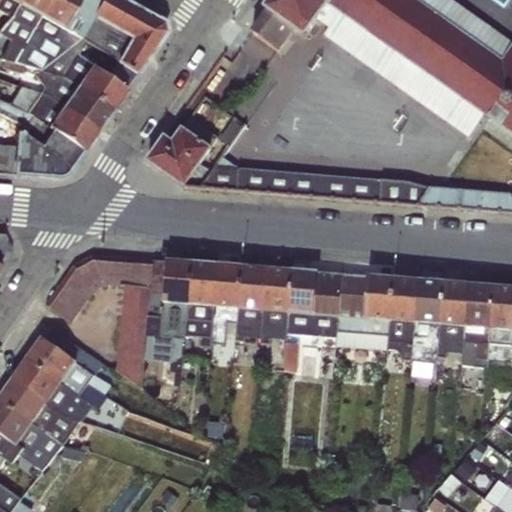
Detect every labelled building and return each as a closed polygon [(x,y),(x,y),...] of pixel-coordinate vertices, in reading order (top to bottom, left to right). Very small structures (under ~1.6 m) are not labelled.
[(3,0),(0,0),(0,13),(9,19),(18,7),(3,0)] [(39,19),(49,0),(22,0),(18,7),(39,19)] [(63,30),(79,0),(49,0),(39,19),(62,32),(63,30)] [(91,19),(100,1),(97,0),(79,0),(63,30),(80,40),(91,19)] [(116,63),(136,75),(164,33),(162,24),(120,0),(100,0),(100,1),(91,19),(129,40),(116,63)] [(270,0),(263,11),(267,14),(251,35),(279,55),(295,34),(305,41),(313,31),(468,142),(485,119),(511,137),(511,41),(453,0),(270,0)] [(39,19),(18,7),(9,19),(4,26),(0,30),(0,35),(10,41),(0,61),(9,63),(13,64),(31,30),(33,30),(39,19)] [(9,19),(0,13),(0,23),(4,26),(9,19)] [(80,40),(63,30),(62,32),(39,19),(33,30),(31,30),(13,64),(24,67),(38,71),(80,40)] [(129,40),(91,19),(80,40),(86,44),(116,63),(129,40)] [(86,44),(80,40),(38,71),(65,79),(75,87),(90,67),(76,57),(86,44)] [(13,64),(9,63),(7,71),(21,75),(24,67),(13,64)] [(107,78),(126,91),(136,75),(116,63),(107,78)] [(75,87),(111,111),(126,91),(107,78),(90,67),(75,87)] [(65,79),(38,71),(36,78),(42,88),(41,94),(44,95),(61,108),(75,87),(65,79)] [(61,108),(96,133),(111,111),(75,87),(61,108)] [(25,114),(39,94),(20,89),(10,107),(25,114)] [(61,108),(44,95),(41,94),(39,94),(25,114),(34,120),(46,129),(61,108)] [(0,175),(12,176),(14,147),(0,146),(0,118),(20,134),(39,147),(51,132),(46,129),(34,120),(25,114),(10,107),(0,102),(0,175)] [(51,132),(81,153),(96,133),(61,108),(46,129),(51,132)] [(190,120),(182,131),(210,150),(218,139),(190,120)] [(172,144),(164,139),(146,164),(184,191),(211,151),(210,150),(182,131),(172,144)] [(14,147),(12,176),(53,179),(56,179),(59,179),(62,178),(65,176),(68,174),(81,153),(51,132),(39,147),(20,134),(15,134),(14,147)] [(200,191),(511,215),(511,196),(511,195),(427,189),(408,184),(238,171),(221,158),(200,191)] [(4,235),(0,234),(0,268),(0,269),(11,251),(4,235)] [(119,376),(142,390),(145,359),(153,262),(92,258),(73,268),(47,307),(72,326),(89,301),(104,286),(124,288),(116,375),(119,376)] [(166,263),(153,262),(145,359),(183,363),(187,339),(189,308),(187,308),(163,306),(166,263)] [(163,306),(187,308),(191,264),(166,263),(163,306)] [(217,266),(191,264),(187,308),(189,308),(213,310),(217,266)] [(243,268),(217,266),(213,310),(239,312),(243,268)] [(266,270),(243,268),(239,312),(263,315),(266,270)] [(292,272),(266,270),(263,315),(288,316),(292,272)] [(318,274),(292,272),(288,316),(315,319),(318,274)] [(343,278),(318,274),(315,319),(340,321),(343,278)] [(343,276),(343,278),(340,321),(364,323),(368,279),(343,276)] [(393,281),(368,279),(364,323),(390,325),(393,281)] [(419,282),(393,281),(390,325),(415,327),(419,282)] [(445,284),(419,282),(415,327),(441,329),(445,284)] [(470,286),(445,284),(441,329),(466,330),(470,286)] [(494,288),(470,286),(466,330),(491,332),(494,288)] [(511,289),(494,288),(491,332),(511,333),(511,289)] [(209,350),(213,310),(189,308),(187,339),(200,340),(199,349),(209,350)] [(237,329),(239,312),(213,310),(209,350),(211,350),(212,347),(226,347),(226,341),(236,342),(237,329)] [(259,345),(263,315),(239,312),(237,329),(246,329),(244,350),(259,350),(259,345)] [(288,330),(288,316),(263,315),(259,345),(269,345),(269,339),(285,340),(288,330)] [(339,334),(340,321),(315,319),(288,316),(288,330),(339,334)] [(363,336),(364,323),(340,321),(339,334),(363,336)] [(390,325),(364,323),(363,336),(388,338),(390,325)] [(411,363),(415,327),(390,325),(388,338),(387,354),(398,355),(404,363),(411,363)] [(441,329),(415,327),(411,363),(423,364),(422,385),(434,386),(437,366),(441,329)] [(453,343),(464,343),(466,330),(441,329),(437,366),(451,367),(453,343)] [(491,332),(466,330),(464,343),(462,368),(487,371),(491,332)] [(511,333),(491,332),(487,371),(487,374),(511,374),(511,333)] [(387,354),(388,338),(363,336),(339,334),(338,342),(345,342),(344,349),(387,354)] [(26,361),(62,387),(77,366),(41,341),(26,361)] [(299,346),(287,346),(285,374),(297,375),(299,346)] [(11,382),(48,408),(62,387),(26,361),(11,382)] [(94,378),(77,366),(62,387),(80,400),(120,426),(142,390),(119,376),(111,388),(94,378)] [(0,398),(0,403),(34,427),(48,408),(11,382),(0,398)] [(179,385),(170,385),(168,404),(177,405),(179,385)] [(62,387),(48,408),(59,416),(74,421),(79,414),(74,410),(80,400),(62,387)] [(0,436),(19,449),(34,427),(0,403),(0,436)] [(59,416),(48,408),(34,427),(62,448),(80,423),(74,421),(59,416)] [(43,474),(62,448),(34,427),(19,449),(19,457),(43,474)] [(493,435),(487,445),(494,450),(500,440),(493,435)] [(19,449),(0,436),(0,454),(14,465),(19,457),(19,449)] [(83,452),(64,449),(63,458),(82,460),(83,452)] [(0,487),(3,489),(7,482),(0,476),(0,467),(3,463),(11,469),(14,465),(0,454),(0,487)] [(476,471),(465,462),(455,475),(466,484),(476,471)] [(253,464),(252,482),(272,483),(274,465),(253,464)] [(496,510),(509,489),(504,485),(501,483),(492,497),(488,496),(485,502),(496,510)] [(0,487),(0,511),(1,511),(14,511),(16,510),(21,502),(3,489),(0,487)] [(511,511),(511,490),(509,489),(496,510),(499,511),(511,511)] [(443,511),(445,510),(435,502),(428,511),(443,511)] [(315,511),(303,503),(297,511),(315,511)]
